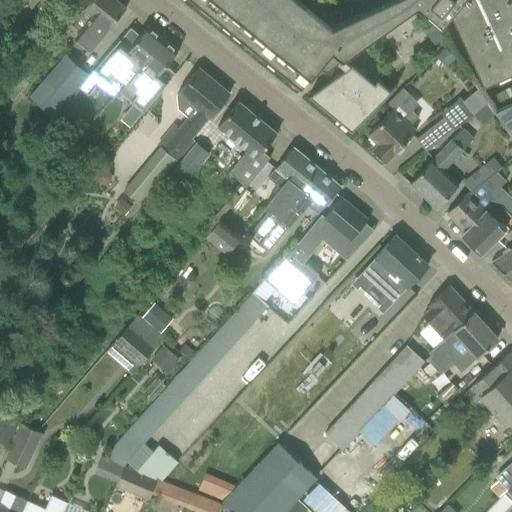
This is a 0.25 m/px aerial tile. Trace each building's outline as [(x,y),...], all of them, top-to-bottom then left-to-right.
[(42,0),(50,7),(56,0),(17,0),(6,14),(17,24),(37,0),(42,0)] [(82,10),(71,24),(82,32),(76,40),(89,51),(107,29),(108,30),(113,24),(126,8),(115,0),(90,0),(88,3),(82,10)] [(511,0),(191,0),(200,8),(203,5),(223,21),(221,24),(245,44),(247,41),(268,58),(265,61),(278,71),(290,80),(292,77),(301,85),(299,88),(301,89),(319,67),(325,71),(337,63),(342,59),(416,6),(441,26),(450,15),(484,87),(511,74),(511,0)] [(433,22),(423,29),(435,46),(445,39),(433,22)] [(124,85),(163,38),(148,26),(126,53),(115,44),(92,71),(109,85),(115,77),(124,85)] [(124,85),(118,93),(142,113),(160,91),(171,78),(161,70),(178,50),(163,38),(124,85)] [(445,47),(436,56),(447,66),(455,57),(445,47)] [(28,96),(51,116),(59,108),(87,74),(64,54),(28,96)] [(342,59),(337,63),(345,70),(308,96),(351,131),(391,91),(377,80),(374,83),(352,65),(351,66),(342,59)] [(229,93),(199,68),(178,93),(180,111),(188,118),(180,128),(176,125),(159,144),(161,146),(124,190),(141,205),(194,141),(191,139),(229,93)] [(511,101),(511,86),(494,95),(500,107),(511,101)] [(392,110),(368,135),(378,144),(372,150),(385,163),(416,131),(410,125),(418,117),(413,111),(396,95),(386,105),(392,110)] [(416,139),(426,151),(472,113),(460,98),(441,113),(444,117),(416,139)] [(277,133),(239,101),(218,126),(247,151),(229,172),(246,187),(270,158),(262,151),(277,133)] [(485,104),(473,114),(479,122),(481,124),(493,114),(485,104)] [(59,108),(51,116),(62,126),(70,117),(59,108)] [(466,131),(462,128),(457,134),(443,147),(423,169),(410,184),(436,208),(438,206),(449,194),(458,183),(444,171),(474,139),(466,131)] [(100,142),(92,150),(102,159),(110,150),(100,142)] [(63,156),(47,143),(16,179),(32,193),(63,156)] [(172,174),(184,184),(209,153),(197,143),(172,174)] [(281,188),(264,208),(269,212),(275,217),(317,166),(293,146),(280,162),(275,168),(276,168),(268,177),(281,188)] [(461,181),(470,191),(496,172),(501,167),(493,158),(465,180),(464,179),(461,181)] [(269,212),(251,235),(256,239),(270,251),(308,205),(318,213),(323,208),(328,201),(341,186),(317,166),(275,217),(269,212)] [(97,173),(96,180),(99,185),(106,186),(111,182),(112,176),(108,170),(102,169),(97,173)] [(461,234),(462,235),(504,190),(501,187),(506,181),(496,172),(470,191),(468,193),(466,192),(460,199),(446,213),(464,231),(461,234)] [(462,235),(481,254),(495,239),(505,229),(495,218),(504,209),(511,215),(511,198),(504,190),(462,235)] [(296,242),(253,291),(254,292),(264,301),(275,290),(294,305),(318,277),(303,263),(322,240),(346,260),(359,246),(351,240),(355,235),(368,219),(341,197),(324,216),(322,215),(298,243),(296,242)] [(123,201),(117,208),(125,215),(131,208),(123,201)] [(210,219),(201,229),(207,234),(216,224),(210,219)] [(219,222),(207,236),(228,254),(239,239),(219,222)] [(369,263),(363,270),(395,300),(414,280),(427,266),(395,236),(381,250),(369,263)] [(511,249),(492,263),(511,281),(511,249)] [(443,339),(473,312),(449,285),(434,299),(428,304),(431,308),(423,316),(443,339)] [(254,292),(247,300),(262,314),(269,306),(264,301),(254,292)] [(247,300),(240,308),(255,322),(262,314),(247,300)] [(154,304),(141,318),(157,331),(169,317),(154,304)] [(240,308),(233,316),(247,330),(255,322),(240,308)] [(430,355),(426,359),(436,370),(448,359),(453,363),(457,360),(464,368),(476,357),(483,352),(498,338),(473,312),(443,339),(428,353),(430,355)] [(138,316),(115,343),(140,365),(163,337),(157,331),(141,318),(138,316)] [(233,316),(225,324),(240,338),(247,330),(233,316)] [(225,324),(218,332),(233,346),(240,338),(225,324)] [(218,332),(211,340),(226,354),(233,346),(218,332)] [(211,340),(204,348),(218,362),(226,354),(211,340)] [(185,345),(180,351),(189,359),(194,353),(185,345)] [(406,345),(393,358),(411,375),(424,361),(406,345)] [(164,346),(153,359),(167,370),(178,358),(164,346)] [(204,348),(196,356),(211,370),(218,362),(204,348)] [(481,396),(494,409),(511,392),(511,354),(510,352),(474,384),(482,394),(481,396)] [(196,356),(189,364),(204,378),(211,370),(196,356)] [(411,375),(393,358),(381,372),(399,388),(411,375)] [(189,364),(182,372),(197,386),(204,378),(189,364)] [(182,372),(175,380),(189,394),(197,386),(182,372)] [(399,388),(381,372),(373,381),(391,397),(399,388)] [(59,377),(44,395),(53,403),(68,385),(59,377)] [(175,380),(167,388),(182,402),(189,394),(175,380)] [(373,381),(365,389),(383,406),(391,397),(373,381)] [(167,388),(160,396),(175,410),(182,402),(167,388)] [(383,406),(365,389),(357,398),(375,415),(383,406)] [(511,392),(494,409),(506,424),(508,422),(511,425),(511,392)] [(160,396),(153,404),(168,418),(175,410),(160,396)] [(357,398),(349,407),(367,424),(375,415),(357,398)] [(459,399),(452,405),(457,411),(464,404),(459,399)] [(153,404),(146,412),(160,426),(168,418),(153,404)] [(349,407),(341,416),(359,433),(367,424),(349,407)] [(146,412),(138,420),(153,434),(160,426),(146,412)] [(341,416),(333,425),(351,442),(359,433),(341,416)] [(0,418),(0,435),(10,441),(17,426),(0,418)] [(138,420),(131,428),(146,442),(153,434),(138,420)] [(22,423),(6,458),(26,467),(41,432),(22,423)] [(333,425),(325,434),(343,450),(351,442),(333,425)] [(131,428),(124,436),(139,450),(146,442),(131,428)] [(124,436),(117,444),(131,458),(139,450),(124,436)] [(220,504),(219,505),(237,511),(287,511),(298,500),(317,478),(279,442),(236,487),(222,501),(220,504)] [(117,444),(109,452),(124,466),(131,458),(117,444)] [(159,446),(137,472),(156,479),(160,481),(177,461),(159,446)] [(113,462),(106,476),(119,482),(125,467),(113,462)] [(511,463),(495,478),(507,491),(511,485),(511,463)] [(116,487),(147,499),(156,479),(137,472),(125,467),(119,482),(116,487)] [(205,474),(198,492),(222,501),(236,487),(205,474)] [(352,511),(319,481),(303,498),(317,511),(352,511)] [(180,488),(174,503),(186,507),(192,493),(180,488)] [(5,490),(0,500),(0,511),(21,511),(27,501),(5,490)] [(192,493),(186,507),(196,511),(202,497),(192,493)] [(62,511),(67,502),(52,496),(46,509),(27,501),(21,511),(62,511)] [(310,511),(298,500),(287,511),(310,511)] [(87,511),(67,502),(62,511),(87,511)]
